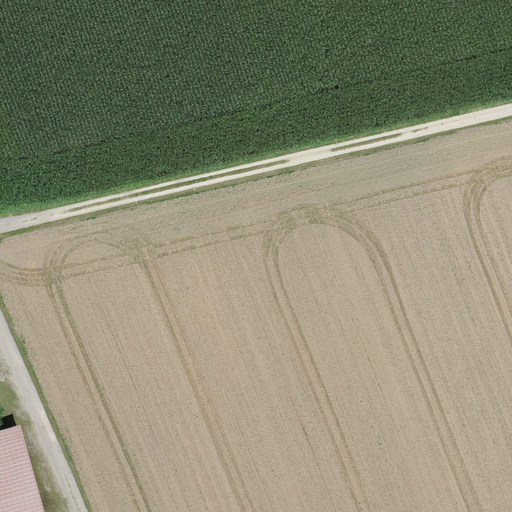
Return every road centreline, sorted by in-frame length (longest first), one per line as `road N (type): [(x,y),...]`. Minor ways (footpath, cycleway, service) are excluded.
road 1 (track): [(0,227),(511,111)]
road 2 (track): [(74,511),(0,323)]
